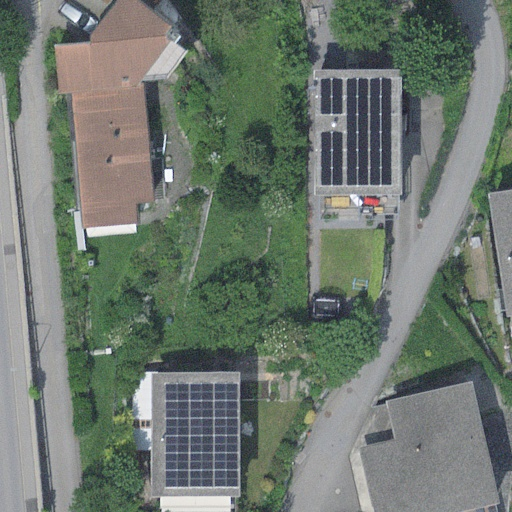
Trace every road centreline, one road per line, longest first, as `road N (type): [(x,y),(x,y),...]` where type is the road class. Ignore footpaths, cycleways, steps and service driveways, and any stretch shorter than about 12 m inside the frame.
road 1 (residential): [(470,0),(488,64),(462,171),(299,511)]
road 2 (residential): [(66,511),(19,0)]
